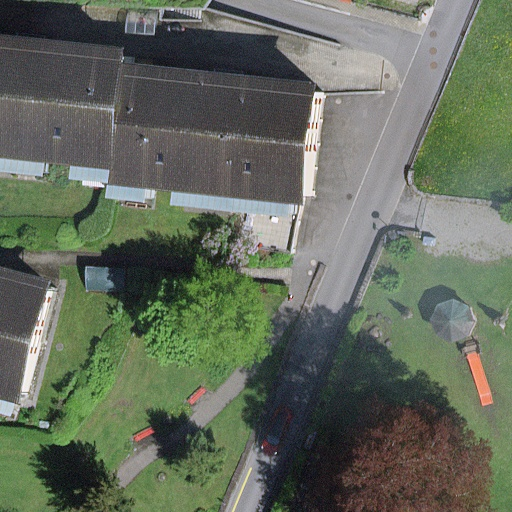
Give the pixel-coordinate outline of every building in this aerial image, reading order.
[(19,47),(47,50),(49,38),(21,35),(19,47)] [(0,44),(0,148),(54,154),(87,158),(120,162),(122,162),(132,73),(133,74),(135,60),(47,50),(19,47),(0,44)] [(217,83),(245,86),(246,74),(218,71),(217,83)] [(303,196),(314,198),(325,95),(245,86),(217,83),(133,74),(132,73),(122,162),(120,162),(119,176),(120,176),(157,180),(189,184),(243,190),(241,210),(237,247),(296,253),(303,196)] [(0,168),(52,175),(54,154),(0,148),(0,168)] [(119,176),(120,162),(87,158),(85,178),(118,181),(119,176)] [(117,195),(155,200),(157,180),(120,176),(117,195)] [(186,204),(241,210),(243,190),(189,184),(186,204)] [(0,387),(23,394),(28,395),(55,290),(0,276),(0,387)] [(470,337),(476,323),(471,309),(457,302),(443,307),(436,321),(441,335),(455,342),(470,337)] [(0,408),(18,413),(23,394),(0,387),(0,408)]
